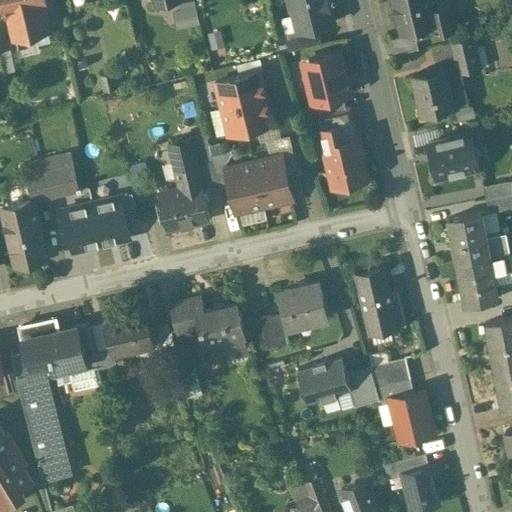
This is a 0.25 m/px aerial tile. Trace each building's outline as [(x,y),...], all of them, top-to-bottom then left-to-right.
[(45,0),(3,0),(6,14),(9,13),(13,34),(17,33),(17,34),(21,37),(32,34),(34,30),(34,29),(49,26),(44,5),(46,4),(45,0)] [(197,0),(175,5),(179,26),(202,21),(197,0)] [(327,0),(287,0),(290,9),(293,11),(298,29),(298,30),(316,25),(333,21),(327,0)] [(428,0),(394,0),(401,31),(431,24),(434,23),(431,9),(428,0)] [(450,5),(431,9),(434,23),(431,24),(433,32),(456,27),(450,5)] [(3,16),(0,16),(0,48),(10,46),(3,16)] [(316,25),(298,30),(298,29),(287,31),(291,49),(320,42),(316,25)] [(473,35),(451,40),(459,71),(480,66),(473,35)] [(340,50),(302,60),(312,99),(312,101),(342,93),(350,91),(340,50)] [(445,66),(412,75),(421,113),(455,105),(445,66)] [(260,70),(215,81),(221,107),(265,96),(262,84),(263,84),(260,70)] [(112,71),(100,74),(104,89),(116,87),(112,71)] [(342,93),(312,101),(312,99),(307,101),(310,116),(317,114),(345,107),(342,93)] [(265,96),(221,107),(228,132),(272,121),(269,107),(268,107),(265,96)] [(345,107),(317,114),(320,130),(353,122),(350,106),(345,107)] [(471,130),(428,141),(436,176),(480,165),(471,130)] [(206,132),(191,135),(198,163),(212,160),(206,132)] [(191,135),(168,141),(170,141),(180,186),(201,181),(197,164),(198,163),(191,135)] [(357,135),(324,143),(333,185),(367,177),(357,135)] [(280,155),(254,161),(264,203),(290,196),(280,155)] [(145,157),(128,163),(136,183),(152,177),(145,157)] [(254,161),(227,168),(237,209),(264,203),(254,161)] [(72,163),(41,171),(47,196),(78,188),(72,163)] [(41,171),(26,174),(32,199),(47,196),(41,171)] [(511,180),(511,178),(483,184),(486,198),(511,192),(511,180)] [(180,186),(159,191),(167,227),(210,217),(201,181),(180,186)] [(511,192),(486,198),(488,210),(511,205),(511,192)] [(244,210),(247,221),(269,214),(266,203),(244,210)] [(107,206),(69,215),(76,248),(115,239),(107,206)] [(481,210),(448,216),(456,260),(509,249),(505,232),(486,236),(481,210)] [(38,218),(6,225),(15,263),(48,255),(44,239),(43,239),(38,218)] [(511,265),(509,249),(456,260),(465,303),(498,296),(496,284),(493,273),(511,268),(511,265)] [(386,266),(356,273),(370,331),(405,322),(397,289),(390,291),(387,278),(389,277),(386,266)] [(511,268),(493,273),(496,284),(511,280),(511,268)] [(320,280),(278,289),(286,323),(309,318),(309,320),(327,316),(324,301),(325,301),(320,280)] [(201,295),(181,300),(187,324),(199,321),(203,340),(227,335),(244,330),(237,301),(204,309),(201,295)] [(181,300),(170,302),(176,327),(187,324),(181,300)] [(133,312),(106,318),(106,320),(112,347),(114,353),(153,344),(149,327),(145,308),(133,311),(133,312)] [(274,313),(259,316),(266,347),(281,344),(274,313)] [(511,315),(485,321),(493,364),(511,360),(511,315)] [(77,324),(58,328),(56,317),(19,325),(30,372),(31,373),(43,370),(53,368),(55,374),(87,367),(83,349),(77,324)] [(106,320),(87,325),(92,347),(94,351),(112,347),(106,320)] [(86,322),(77,324),(83,349),(92,347),(87,325),(86,322)] [(168,323),(149,327),(153,344),(154,347),(172,342),(168,323)] [(244,330),(227,335),(228,339),(225,345),(228,358),(233,361),(246,358),(249,353),(244,336),(246,335),(244,330)] [(342,355),(325,360),(325,359),(313,362),(314,363),(297,368),(307,401),(322,397),(323,400),(337,395),(337,394),(337,393),(336,392),(349,389),(351,388),(346,372),(342,355)] [(405,355),(369,364),(375,384),(375,385),(410,377),(405,355)] [(193,356),(177,360),(183,383),(198,379),(193,356)] [(511,360),(493,364),(502,407),(511,405),(511,360)] [(369,364),(346,372),(351,388),(352,390),(375,384),(369,364)] [(43,370),(31,373),(30,372),(17,376),(17,377),(24,405),(50,399),(43,370)] [(4,375),(0,375),(0,396),(9,394),(4,375)] [(410,377),(375,385),(379,398),(380,401),(391,398),(391,396),(390,396),(414,391),(410,377)] [(375,385),(375,384),(352,390),(351,388),(349,389),(354,405),(379,398),(375,385)] [(414,391),(391,396),(391,398),(402,438),(432,430),(421,389),(414,391)] [(24,405),(43,478),(69,472),(50,399),(24,405)] [(331,414),(323,415),(323,416),(315,417),(316,425),(332,422),(331,414)] [(4,432),(0,424),(0,501),(13,494),(9,488),(30,475),(21,460),(24,458),(7,430),(4,432)] [(425,451),(397,458),(400,471),(428,464),(425,451)] [(428,464),(400,471),(410,508),(438,501),(432,475),(434,475),(431,463),(428,464)] [(327,511),(331,511),(318,476),(304,481),(309,494),(314,507),(315,511),(327,511)] [(368,489),(353,495),(357,507),(373,501),(368,489)] [(309,494),(296,500),(300,511),(314,507),(309,494)] [(76,511),(72,500),(51,508),(51,511),(76,511)] [(357,507),(343,511),(377,511),(373,501),(357,507)]
